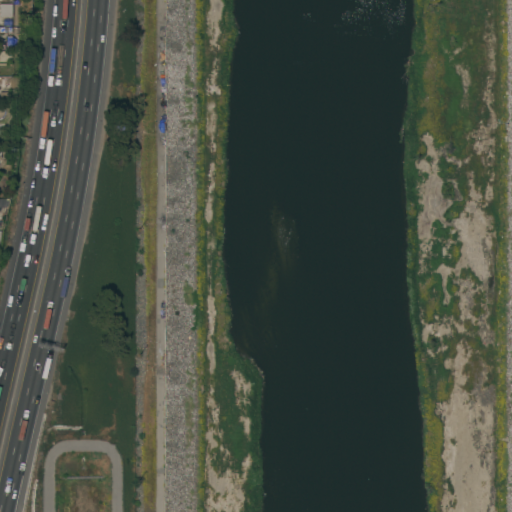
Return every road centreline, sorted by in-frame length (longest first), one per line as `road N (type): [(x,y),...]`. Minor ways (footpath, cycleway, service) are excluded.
road 1 (motorway): [(6,511),(76,198),(100,0)]
road 2 (motorway): [(67,0),(44,194),(0,387)]
